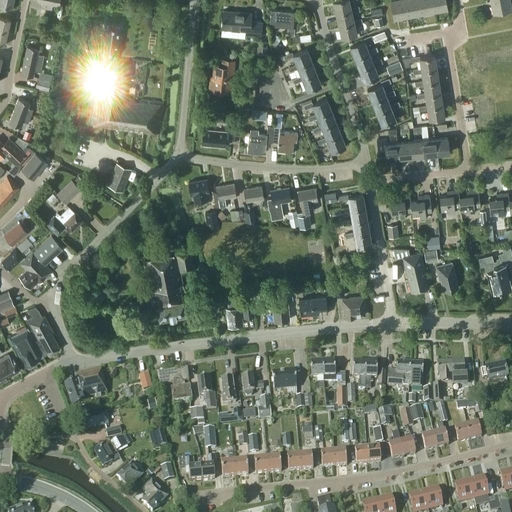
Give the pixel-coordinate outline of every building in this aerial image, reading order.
[(14,0),(0,0),(0,6),(12,9),(14,0)] [(47,0),(46,8),(52,9),(53,3),(59,4),(59,0),(47,0)] [(351,9),(351,8),(349,0),(350,0),(334,0),(333,0),(336,12),(351,9)] [(394,20),(407,17),(404,0),(396,0),(390,1),(394,20)] [(421,15),(417,0),(404,0),(407,17),(421,15)] [(417,0),(421,15),(434,12),(431,0),(417,0)] [(431,0),(434,12),(447,10),(445,0),(431,0)] [(509,0),(491,0),(490,0),(493,14),(511,10),(509,0)] [(359,6),(351,8),(351,9),(336,12),(339,24),(354,21),(354,20),(352,12),(360,10),(359,6)] [(382,15),(381,8),(371,9),(372,16),(382,15)] [(294,11),(271,9),(269,26),(293,28),(294,11)] [(252,12),(223,10),(221,28),(246,31),(245,36),(261,37),(262,22),(251,21),(252,12)] [(0,29),(7,32),(10,18),(0,16),(0,29)] [(381,17),(374,18),(376,27),(383,25),(386,24),(384,17),(381,17)] [(354,21),(339,24),(342,37),(357,34),(355,24),(363,23),(362,18),(354,20),(354,21)] [(98,64),(96,66),(95,76),(96,78),(96,81),(94,82),(93,87),(95,88),(95,91),(93,93),(92,97),(94,99),(93,102),(91,103),(89,123),(106,126),(159,133),(161,112),(160,110),(161,107),(162,106),(163,102),(140,99),(139,100),(136,100),(134,98),(128,97),(129,92),(127,90),(128,87),(129,86),(132,69),(130,68),(131,64),(133,63),(133,61),(115,59),(116,54),(121,24),(106,22),(102,52),(101,57),(97,57),(97,60),(98,61),(98,64)] [(350,46),(355,57),(369,51),(368,50),(365,42),(374,39),(375,42),(387,37),(384,30),(372,35),(363,38),(364,40),(350,46)] [(279,40),(274,37),(270,42),(276,46),(279,40)] [(27,45),(21,73),(33,76),(34,70),(40,71),(43,54),(38,53),(39,47),(27,45)] [(377,46),(368,50),(369,51),(355,57),(359,69),(374,63),(373,61),(370,54),(378,51),(377,46)] [(497,47),(477,50),(479,61),(498,58),(497,47)] [(297,66),(312,60),(307,48),(293,54),(292,52),(284,55),(285,60),(293,56),(296,64),(297,66)] [(419,60),(421,68),(421,69),(437,67),(435,55),(420,57),(420,56),(402,58),(405,67),(410,66),(409,62),(419,60)] [(375,66),(383,62),(381,58),(373,61),(374,63),(359,69),(364,81),(379,76),(375,66)] [(498,58),(479,61),(480,72),(500,69),(498,58)] [(235,60),(222,59),(221,66),(214,65),(211,91),(230,93),(231,80),(233,81),(235,60)] [(316,72),(312,60),(297,66),(296,64),(288,67),(290,71),(298,68),(301,76),(302,78),(316,72)] [(390,75),(403,70),(400,61),(386,66),(390,75)] [(423,82),(439,79),(437,67),(421,69),(421,68),(413,69),(413,74),(421,73),(423,80),(423,82)] [(302,78),(301,76),(293,79),(295,83),(303,80),(307,90),(322,84),(316,72),(302,78)] [(50,79),(37,77),(35,88),(48,90),(50,79)] [(386,95),(386,93),(383,86),(391,82),(390,78),(381,81),(382,83),(367,89),(372,101),(386,95)] [(440,92),(439,79),(423,82),(423,80),(415,81),(416,86),(423,85),(425,93),(425,94),(440,92)] [(503,86),(483,89),(485,100),(505,97),(503,86)] [(391,106),(390,105),(387,97),(396,94),(394,90),(386,93),(386,95),(372,101),(376,112),(391,106)] [(425,97),(427,105),(427,106),(442,104),(440,92),(425,94),(425,93),(417,94),(418,98),(425,97)] [(18,97),(14,109),(30,116),(33,109),(28,107),(30,101),(18,97)] [(505,97),(485,100),(487,112),(506,109),(505,97)] [(302,102),(303,105),(305,109),(313,106),(316,113),(317,115),(331,109),(327,98),(313,103),(311,99),(302,102)] [(391,106),(376,112),(381,125),(396,119),(392,109),(401,105),(400,103),(404,101),(403,98),(398,100),(398,101),(390,105),(391,106)] [(427,106),(427,105),(413,107),(414,116),(420,115),(420,111),(427,109),(429,119),(444,116),(442,104),(427,106)] [(30,116),(14,109),(9,122),(21,126),(23,120),(28,122),(30,116)] [(267,111),(253,109),(252,118),(266,120),(267,111)] [(317,115),(316,113),(308,117),(310,121),(318,118),(321,125),(322,127),(336,121),(331,109),(317,115)] [(341,133),(336,121),(322,127),(321,125),(313,128),(314,133),(322,129),(326,137),(326,139),(341,133)] [(231,131),(203,129),(202,144),(224,146),(225,138),(239,139),(240,125),(231,124),(231,131)] [(428,139),(427,125),(421,126),(421,131),(422,139),(424,155),(436,154),(435,138),(428,139)] [(266,142),(272,142),(274,127),(267,126),(267,134),(258,133),(258,129),(250,128),(250,132),(249,132),(247,152),(262,154),(263,143),(266,143),(266,142)] [(280,128),(274,127),(272,142),(278,143),(277,150),(292,152),(294,142),(297,142),(298,132),(280,131),(280,128)] [(29,139),(31,132),(25,130),(23,137),(29,139)] [(326,139),(326,137),(317,140),(319,144),(327,141),(331,151),(346,145),(341,133),(326,139)] [(7,158),(8,157),(14,163),(25,151),(9,136),(3,143),(0,140),(0,158),(3,155),(7,158)] [(448,137),(435,138),(436,154),(449,152),(448,137)] [(386,159),(399,158),(397,142),(387,143),(387,138),(377,139),(378,155),(385,154),(386,159)] [(411,156),(424,155),(422,139),(410,141),(411,156)] [(410,141),(397,142),(399,158),(411,156),(410,141)] [(33,151),(20,168),(32,177),(45,160),(33,151)] [(131,169),(116,163),(107,185),(122,191),(131,169)] [(12,180),(7,175),(1,181),(1,182),(0,183),(0,208),(14,193),(7,186),(12,180)] [(209,191),(206,178),(188,181),(191,194),(193,194),(194,202),(207,200),(206,192),(209,191)] [(80,189),(71,179),(56,194),(65,203),(80,189)] [(213,194),(215,205),(216,207),(226,206),(225,198),(237,196),(234,183),(216,186),(217,193),(213,194)] [(264,198),(261,185),(243,188),(245,201),(264,198)] [(291,200),(288,187),(270,190),(272,199),(267,199),(270,211),(272,220),(283,218),(280,202),(291,200)] [(304,214),(298,215),(299,224),(300,224),(300,225),(311,223),(309,212),(312,211),(310,201),(318,200),(315,187),(297,190),(300,203),(301,203),(304,214)] [(467,195),(459,196),(460,205),(460,210),(468,209),(469,213),(475,212),(474,206),(480,205),(479,189),(466,191),(467,195)] [(454,206),(460,205),(459,196),(459,190),(446,191),(447,195),(439,196),(441,210),(449,209),(449,213),(455,212),(454,206)] [(336,201),(335,192),(324,194),(326,203),(336,201)] [(504,209),(510,208),(509,198),(508,192),(496,194),(496,198),(489,199),(490,212),(498,212),(498,216),(505,215),(504,209)] [(348,199),(349,207),(350,209),(365,206),(363,193),(348,196),(348,194),(338,196),(339,200),(348,199)] [(405,211),(411,210),(411,201),(410,195),(398,196),(398,200),(390,201),(392,215),(400,214),(400,218),(406,217),(405,211)] [(411,201),(411,210),(412,215),(419,214),(420,218),(426,217),(425,211),(431,210),(430,195),(417,196),(418,200),(411,201)] [(82,220),(69,206),(60,215),(57,212),(54,215),(46,222),(51,227),(56,232),(65,224),(72,230),(82,220)] [(367,218),(365,206),(350,209),(349,207),(341,208),(341,213),(350,211),(351,219),(352,221),(367,218)] [(243,219),(242,209),(230,211),(232,221),(243,219)] [(218,224),(215,210),(204,212),(207,226),(218,224)] [(256,219),(254,210),(243,212),(245,221),(246,221),(246,226),(254,226),(253,220),(256,219)] [(486,223),(485,211),(479,211),(480,216),(472,217),(473,223),(480,222),(481,223),(486,223)] [(299,224),(298,215),(297,216),(297,214),(288,216),(290,226),(299,224)] [(352,221),(351,219),(343,221),(344,225),(352,224),(353,232),(354,234),(369,231),(367,218),(352,221)] [(28,232),(19,221),(4,234),(12,245),(28,232)] [(398,237),(397,224),(387,225),(388,237),(398,237)] [(354,234),(353,232),(345,233),(346,238),(354,236),(356,247),(372,244),(369,231),(354,234)] [(35,240),(31,234),(27,237),(17,246),(16,246),(10,251),(11,252),(1,261),(9,270),(25,255),(22,251),(32,242),(35,240)] [(440,248),(439,236),(426,237),(427,242),(421,243),(422,248),(427,247),(427,249),(440,248)] [(511,258),(511,255),(510,247),(503,249),(504,253),(499,254),(500,258),(497,259),(497,261),(493,262),(492,255),(479,258),(481,265),(485,264),(491,292),(511,287),(511,286),(510,276),(506,259),(511,258)] [(346,254),(345,248),(334,249),(335,256),(346,254)] [(408,248),(393,248),(395,258),(402,256),(411,291),(429,287),(421,251),(410,254),(408,248)] [(438,261),(436,249),(423,251),(425,263),(438,261)] [(52,270),(33,250),(19,263),(26,270),(19,276),(30,288),(37,281),(38,283),(38,282),(38,283),(46,275),(52,270)] [(194,268),(191,251),(146,260),(152,291),(154,290),(155,293),(150,294),(152,303),(157,302),(157,304),(156,305),(159,319),(170,317),(170,319),(177,317),(187,315),(184,299),(182,300),(181,291),(184,290),(182,284),(179,271),(194,268)] [(458,287),(452,262),(436,266),(439,278),(441,279),(443,290),(458,287)] [(344,295),(342,281),(333,282),(335,296),(344,295)] [(0,311),(14,305),(8,290),(0,293),(0,311)] [(289,296),(288,291),(269,293),(270,298),(269,298),(269,305),(272,305),(274,320),(289,319),(288,303),(290,303),(289,296)] [(328,313),(326,295),(298,298),(300,316),(318,314),(318,309),(326,308),(327,313),(328,313)] [(365,303),(364,295),(350,296),(350,297),(342,298),(343,307),(344,307),(345,317),(355,316),(355,315),(365,314),(363,303),(365,303)] [(255,316),(253,302),(243,303),(243,301),(238,302),(231,302),(232,307),(226,308),(228,326),(243,324),(242,318),(255,316)] [(18,313),(15,305),(4,310),(7,317),(18,313)] [(38,340),(36,341),(41,352),(46,350),(48,354),(60,347),(52,332),(53,331),(44,315),(42,316),(39,310),(35,306),(27,310),(31,316),(26,319),(29,324),(38,340)] [(0,327),(10,324),(7,317),(0,319),(0,327)] [(41,352),(36,341),(35,341),(28,327),(8,337),(12,344),(14,344),(26,366),(27,366),(28,367),(37,362),(36,361),(38,359),(38,358),(43,356),(41,352)] [(11,358),(8,353),(0,357),(0,380),(1,380),(20,369),(13,357),(11,358)] [(317,387),(323,387),(322,362),(310,363),(311,378),(317,377),(317,387)] [(322,362),(323,387),(323,382),(335,382),(335,377),(334,362),(322,362)] [(364,388),(365,363),(353,362),(352,377),(359,377),(358,381),(358,387),(364,388)] [(377,363),(365,363),(364,388),(370,388),(370,378),(376,378),(377,363)] [(408,387),(409,364),(396,363),(395,371),(387,370),(386,385),(408,387)] [(451,375),(450,363),(436,364),(437,376),(439,376),(439,384),(433,384),(435,401),(443,401),(442,383),(452,382),(452,375),(451,375)] [(451,375),(452,375),(452,382),(452,386),(467,385),(466,374),(464,374),(463,363),(450,363),(451,375)] [(409,364),(408,387),(408,386),(421,387),(422,376),(423,364),(409,364)] [(507,377),(504,365),(485,369),(485,370),(480,371),(482,379),(487,378),(488,382),(507,377)] [(106,393),(100,368),(75,374),(75,375),(74,376),(76,381),(64,385),(72,407),(84,403),(84,400),(85,399),(85,398),(106,393)] [(188,381),(186,368),(156,373),(159,386),(172,384),(173,390),(171,390),(172,404),(191,401),(189,388),(184,388),(183,382),(188,381)] [(297,393),(294,371),(272,373),(273,391),(287,390),(287,394),(297,393)] [(386,371),(378,371),(377,386),(385,386),(386,371)] [(142,390),(151,388),(147,375),(139,377),(142,390)] [(253,384),(252,376),(241,377),(243,393),(244,393),(244,395),(246,397),(251,396),(252,394),(252,392),(254,391),(254,390),(262,389),(262,383),(253,384)] [(211,394),(209,377),(196,379),(198,395),(205,395),(206,410),(216,409),(214,394),(211,394)] [(234,393),(231,379),(220,380),(222,394),(221,395),(222,404),(235,403),(234,393)] [(435,401),(433,384),(432,384),(433,388),(422,389),(423,402),(435,401)] [(354,403),(353,385),(346,386),(346,403),(354,403)] [(489,401),(486,388),(479,390),(482,403),(489,401)] [(346,408),(346,389),(337,390),(337,408),(346,408)] [(473,400),(472,389),(463,390),(465,401),(473,400)] [(304,408),(303,395),(295,396),(296,409),(304,408)] [(312,406),(310,395),(303,395),(305,407),(312,406)] [(270,418),(268,397),(260,398),(261,407),(257,408),(258,420),(270,418)] [(157,408),(155,400),(147,401),(149,410),(157,408)] [(472,401),(467,401),(467,409),(474,408),(475,413),(482,412),(479,400),(472,401)] [(436,411),(435,403),(428,405),(430,413),(436,411)] [(433,434),(436,448),(448,445),(444,431),(442,423),(447,422),(442,403),(435,405),(441,424),(436,425),(438,432),(433,434)] [(377,406),(365,406),(366,414),(377,413),(377,406)] [(423,419),(420,406),(409,409),(413,422),(423,419)] [(204,425),(202,408),(189,410),(190,421),(197,420),(198,426),(204,425)] [(392,416),(390,408),(377,410),(381,426),(389,424),(387,417),(392,416)] [(245,419),(256,418),(256,409),(244,410),(245,419)] [(82,416),(77,418),(81,430),(86,429),(94,427),(94,429),(108,425),(104,410),(82,416)] [(413,426),(409,410),(399,412),(403,428),(413,426)] [(349,442),(346,420),(339,421),(341,443),(349,442)] [(477,423),(466,426),(469,440),(481,437),(477,423)] [(302,434),(311,433),(311,424),(301,425),(302,434)] [(356,441),(354,425),(347,426),(349,442),(356,441)] [(458,443),(469,440),(466,426),(454,428),(458,443)] [(121,435),(119,427),(105,430),(107,439),(121,435)] [(322,442),(321,427),(314,427),(315,443),(322,442)] [(215,448),(214,428),(203,428),(205,449),(215,448)] [(382,442),(380,428),(372,429),(375,443),(382,442)] [(166,445),(163,430),(154,433),(158,447),(166,445)] [(392,459),(403,456),(399,442),(400,442),(397,432),(391,433),(394,443),(388,445),(392,459)] [(247,445),(246,433),(237,433),(238,446),(247,445)] [(425,451),(436,448),(433,434),(421,437),(425,451)] [(290,446),(289,435),(281,435),(282,447),(290,446)] [(399,442),(403,456),(415,453),(411,439),(410,435),(404,436),(405,441),(400,442),(399,442)] [(132,443),(127,436),(121,438),(122,439),(126,446),(132,443)] [(256,436),(247,437),(249,453),(258,452),(257,445),(256,436)] [(281,447),(279,437),(270,438),(271,448),(281,447)] [(117,440),(111,444),(110,442),(94,451),(103,468),(119,458),(116,452),(126,446),(122,439),(117,440)] [(366,448),(368,463),(380,462),(378,447),(366,448)] [(368,463),(366,448),(354,450),(356,464),(368,463)] [(332,452),(334,467),(346,465),(345,450),(332,452)] [(322,468),(334,467),(332,452),(320,453),(322,468)] [(299,455),(300,470),(312,469),(311,454),(299,455)] [(288,471),(300,470),(299,455),(286,456),(288,471)] [(207,466),(200,466),(202,480),(214,479),(212,456),(207,457),(207,466)] [(189,481),(202,480),(200,466),(193,467),(192,458),(185,459),(184,457),(178,458),(179,469),(188,468),(189,481)] [(279,457),(266,458),(268,473),(281,472),(279,457)] [(268,473),(266,458),(254,460),(255,475),(268,473)] [(246,460),(233,462),(235,477),(248,475),(246,460)] [(143,475),(132,462),(116,477),(127,489),(143,475)] [(222,478),(235,477),(233,462),(220,463),(222,478)] [(174,479),(170,465),(160,468),(163,481),(174,479)] [(151,468),(145,474),(149,478),(155,472),(151,468)] [(504,492),(511,489),(511,469),(500,472),(504,492)] [(468,480),(473,499),(488,496),(483,476),(468,480)] [(168,496),(152,479),(142,490),(147,496),(141,502),(151,511),(156,508),(156,507),(168,496)] [(459,503),(473,499),(468,480),(454,483),(459,503)] [(437,487),(423,491),(427,510),(442,507),(437,487)] [(412,511),(420,511),(427,510),(423,491),(408,494),(412,511)] [(394,511),(390,495),(376,499),(379,511),(394,511)] [(334,511),(333,506),(331,506),(328,496),(316,499),(319,509),(317,509),(318,511),(334,511)] [(379,511),(376,499),(361,502),(363,511),(379,511)] [(297,510),(302,509),(301,502),(289,505),(291,511),(297,510)] [(31,511),(29,503),(8,511),(31,511)]
